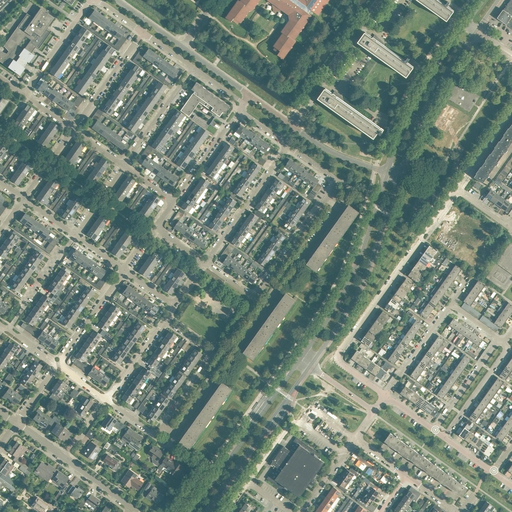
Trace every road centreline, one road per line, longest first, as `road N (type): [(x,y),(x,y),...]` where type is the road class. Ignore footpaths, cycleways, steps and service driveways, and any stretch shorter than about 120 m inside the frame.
road 1 (residential): [(330,194),(338,209),(181,426),(161,421)]
road 2 (residential): [(385,394),(342,365),(338,353),(455,189)]
road 3 (tertiary): [(315,369),(362,287),(400,175)]
road 4 (tertiary): [(386,173),(386,206),(358,286),(305,362)]
road 5 (tertiary): [(305,362),(202,511)]
road 6 (tertiary): [(209,511),(315,369)]
road 7 (tertiary): [(456,43),(401,121),(386,173)]
road 8 (tertiary): [(400,175),(406,122),(434,72),(460,49)]
road 9 (residential): [(205,264),(285,144)]
road 10 (residential): [(161,421),(208,351),(164,313)]
road 11 (residential): [(248,481),(294,423),(343,452)]
road 12 (residential): [(253,296),(330,194)]
road 13 (residential): [(123,165),(191,66)]
